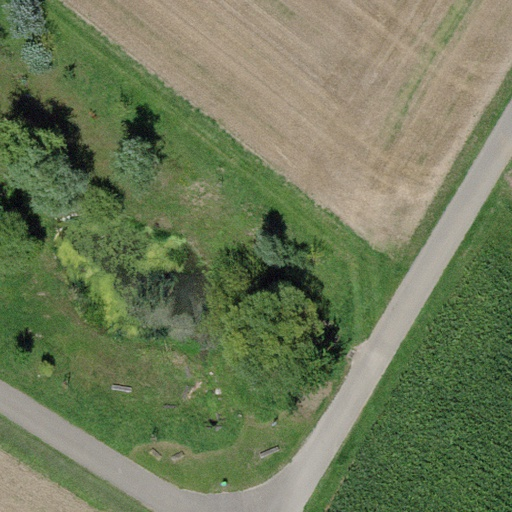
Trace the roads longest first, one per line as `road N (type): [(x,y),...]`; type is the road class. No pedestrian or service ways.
road 1 (residential): [(511,128),(282,511)]
road 2 (residential): [(0,396),(179,511)]
